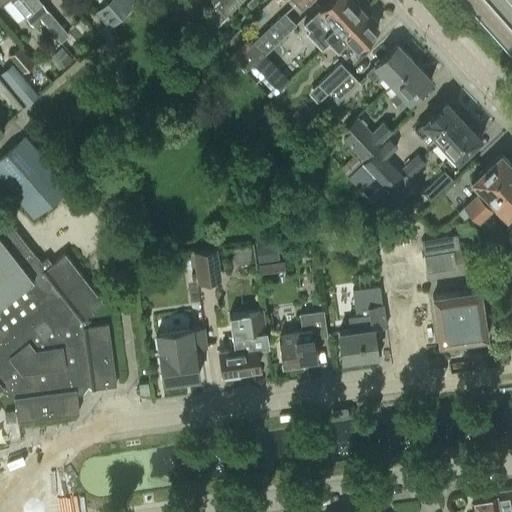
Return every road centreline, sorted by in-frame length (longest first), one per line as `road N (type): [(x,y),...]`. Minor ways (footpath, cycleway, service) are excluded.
road 1 (residential): [(133,416),(511,365)]
road 2 (residential): [(258,500),(425,475)]
road 3 (residential): [(511,109),(408,0)]
